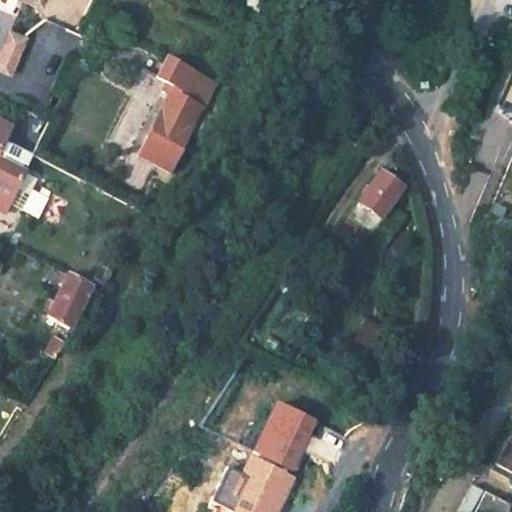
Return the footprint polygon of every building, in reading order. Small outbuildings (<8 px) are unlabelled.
[(256,16),(256,0),(244,0),(245,12),(256,16)] [(177,148),(198,104),(189,99),(201,77),(166,59),(154,82),(169,90),(136,156),(168,171),(180,149),(177,148)] [(511,77),(504,75),(496,95),(511,100),(511,77)] [(212,140),(218,126),(205,120),(199,133),(212,140)] [(0,201),(7,205),(23,172),(0,161),(0,201)] [(380,220),(402,190),(378,172),(355,203),(380,220)] [(365,237),(378,219),(358,206),(344,223),(365,237)] [(69,327),(88,288),(64,276),(53,300),(47,313),(45,316),(69,327)] [(47,313),(53,300),(46,297),(40,310),(47,313)] [(376,327),(360,357),(375,365),(391,336),(376,327)] [(55,357),(63,342),(52,337),(44,351),(55,357)] [(268,406),(247,453),(289,472),(310,424),(268,406)] [(511,437),(509,436),(495,463),(511,472),(511,437)] [(216,510),(214,511),(274,511),(290,480),(248,461),(242,475),(226,468),(209,506),(216,510)] [(483,493),(474,511),(507,511),(510,507),(483,493)]
